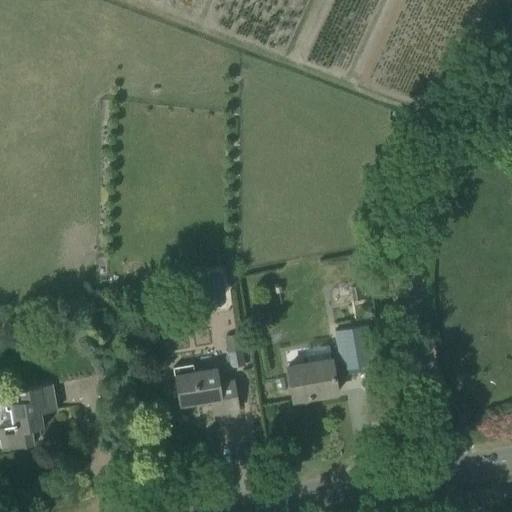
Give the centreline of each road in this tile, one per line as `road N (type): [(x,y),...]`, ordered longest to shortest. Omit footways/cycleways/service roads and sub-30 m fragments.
road 1 (unclassified): [(448,467),(408,283),(412,241),(511,37)]
road 2 (tertiary): [(194,511),(448,467)]
